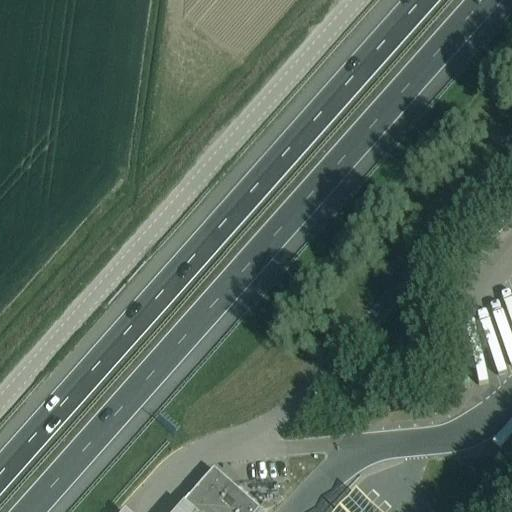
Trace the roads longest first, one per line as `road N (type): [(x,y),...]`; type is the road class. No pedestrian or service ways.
road 1 (motorway): [(26,511),(482,0)]
road 2 (motorway): [(419,0),(0,471)]
road 3 (tertiary): [(0,395),(357,0)]
